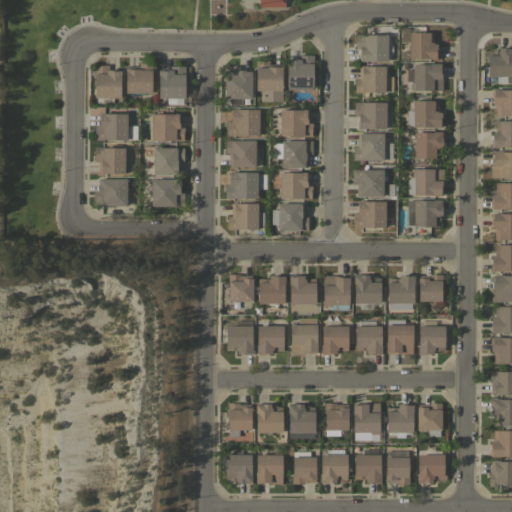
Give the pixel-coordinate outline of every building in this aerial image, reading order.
[(407,32),(432,31),(433,43),(435,43),(435,50),(436,50),(437,57),(435,57),(435,58),(426,59),(426,58),(408,58),(407,32)] [(386,61),(364,60),(364,61),(359,61),(359,60),(358,60),(358,48),(354,48),(354,33),(362,33),(362,34),(377,35),(377,33),(383,33),(383,34),(386,34),(386,61)] [(511,76),(505,76),(505,83),(495,83),(495,76),(486,76),(486,61),(484,61),(484,50),(491,50),(491,49),(497,49),(497,47),(505,47),(505,46),(511,46),(511,76)] [(286,89),(286,87),(285,87),(285,58),(294,58),(294,59),(298,59),(297,54),(312,54),(312,63),(311,63),(311,77),(312,77),(312,84),(311,84),(311,89),(286,89)] [(281,100),(260,101),(260,90),(255,90),(254,60),(268,60),(268,64),(281,64),(281,100)] [(124,92),(124,69),(124,66),(137,66),(137,62),(151,62),(151,70),(150,70),(150,92),(124,92)] [(440,64),(440,71),(439,71),(439,76),(441,76),(441,89),(431,89),(431,90),(410,90),(410,81),(412,81),(412,63),(440,64)] [(119,97),(112,97),(112,102),(96,102),(96,97),(93,97),(93,65),(99,65),(99,64),(107,65),(107,69),(119,69),(119,97)] [(184,65),(184,75),(183,75),(183,88),(184,88),(184,95),(183,95),(183,98),(181,98),(181,104),(165,104),(165,98),(157,98),(157,69),(165,69),(165,70),(169,70),(169,65),(184,65)] [(223,65),(235,65),(235,70),(250,70),(250,98),(240,98),(240,104),(227,104),(227,98),(223,98),(223,65)] [(360,92),(360,91),(353,91),(353,78),(358,78),(358,66),(383,66),(384,76),(392,76),(392,90),(384,90),(384,92),(360,92)] [(511,115),(497,115),(494,115),(494,104),(491,104),(491,96),(490,96),(490,89),(511,89),(511,115)] [(405,124),(406,109),(412,109),(412,100),(415,100),(415,99),(421,99),(421,100),(436,100),(436,112),(439,112),(439,119),(440,119),(440,126),(439,126),(439,127),(411,126),(411,124),(405,124)] [(390,110),(390,127),(384,126),(384,128),(358,128),(358,127),(356,127),(356,116),(352,116),(352,101),(362,101),(362,102),(376,102),(376,100),(382,100),(382,101),(385,102),(385,110),(390,110)] [(258,109),(257,136),(225,135),(225,129),(225,121),(229,121),(229,115),(231,115),(231,108),(258,109)] [(278,109),(304,109),(306,109),(306,121),(311,121),(311,129),(310,129),(310,136),(303,136),(303,135),(278,135),(278,109)] [(125,140),(93,139),(93,125),(98,125),(98,113),(126,113),(125,140)] [(150,113),(176,114),(176,113),(178,113),(178,125),(183,125),(183,133),(182,133),(182,140),(150,139),(150,113)] [(511,146),(491,147),(491,146),(490,146),(490,139),(490,132),(494,132),(494,120),(498,120),(498,121),(509,121),(509,119),(511,119),(511,146)] [(412,132),(441,132),(441,139),(441,147),(438,147),(438,158),(412,158),(412,132)] [(382,133),(382,142),(391,142),(391,158),(382,158),(382,159),(359,159),(352,159),(352,145),(356,145),(356,133),(382,133)] [(254,140),(254,166),(231,166),(228,166),(228,153),(224,153),(224,139),(254,140)] [(280,167),(280,158),(271,158),(271,142),(280,142),(280,140),(302,141),(302,140),(311,140),(311,154),(306,154),(306,167),(303,167),(280,167)] [(123,174),(97,174),(97,160),(93,160),(93,147),(102,147),(123,147),(123,174)] [(152,147),(174,148),(174,147),(182,147),(182,160),(178,160),(178,174),(175,174),(152,174),(152,147)] [(511,177),(489,177),(490,163),(490,151),(492,151),(492,150),(511,150),(511,177)] [(382,194),(355,194),(355,182),(351,182),(351,168),(382,168),(382,194)] [(442,181),(440,181),(440,186),(441,186),(441,194),(430,194),(430,193),(406,193),(406,176),(411,176),(411,168),(413,168),(442,168),(442,181)] [(224,183),(228,183),(228,177),(229,177),(229,170),(256,170),(256,173),(265,173),(265,188),(256,188),(256,196),(232,196),(232,197),(224,197),(224,183)] [(278,171),(302,171),(305,171),(306,171),(306,177),(306,183),(311,183),(311,192),(310,192),(310,198),(278,197),(278,171)] [(125,178),(125,205),(92,204),(92,190),(97,190),(97,184),(98,184),(98,178),(125,178)] [(150,204),(150,178),(178,178),(178,184),(179,184),(179,190),(183,190),(183,205),(150,204)] [(511,208),(500,208),(490,208),(490,201),(490,193),(494,193),(494,182),(511,182),(511,208)] [(384,200),(384,226),(352,226),(352,220),(351,220),(351,212),(356,212),(356,199),(384,200)] [(412,199),(432,199),(439,199),(439,200),(441,200),(441,207),(440,207),(440,214),(438,214),(438,221),(438,225),(412,225),(412,199)] [(256,227),(235,227),(235,228),(226,228),(226,215),(230,215),(230,202),(233,202),(233,201),(257,202),(256,227)] [(277,229),(277,223),(270,223),(270,208),(277,208),(277,202),(300,202),(300,203),(303,203),(303,215),(307,215),(307,228),(277,229)] [(511,239),(509,239),(509,238),(498,238),(498,239),(493,239),(493,227),(490,227),(490,221),(489,221),(489,213),(491,213),(491,212),(498,212),(498,213),(511,213),(511,239)] [(511,270),(499,270),(489,270),(489,262),(490,262),(490,255),(493,255),(493,244),(511,244),(511,270)] [(228,300),(227,273),(239,273),(239,274),(252,274),(252,300),(228,300)] [(353,302),(353,283),(352,274),(359,274),(359,273),(368,273),(368,276),(374,276),(374,277),(379,277),(379,301),(353,302)] [(417,300),(417,282),(416,282),(416,277),(427,277),(427,279),(430,279),(430,273),(441,273),(441,281),(440,281),(440,300),(417,300)] [(257,302),(257,278),(268,277),(268,274),(274,274),(274,275),(283,275),(283,302),(257,302)] [(288,302),(288,284),(288,275),(297,275),(297,274),(303,274),(303,277),(315,277),(315,302),(288,302)] [(347,274),(347,276),(348,276),(348,303),(347,303),(347,309),(330,309),(330,305),(322,305),(322,302),(321,302),(321,274),(347,274)] [(413,283),(412,283),(412,302),(410,302),(410,308),(387,309),(387,302),(386,302),(386,278),(397,278),(397,274),(403,274),(403,275),(413,275),(413,283)] [(511,301),(490,301),(490,287),(491,287),(491,282),(490,282),(490,275),(492,275),(492,274),(500,274),(511,274),(511,301)] [(511,332),(499,332),(489,332),(489,324),(489,317),(493,317),(493,305),(497,305),(511,305),(511,332)] [(411,353),(397,353),(397,352),(392,352),(385,352),(385,351),(384,351),(384,341),(385,341),(385,324),(386,324),(386,318),(403,318),(403,322),(411,322),(411,353)] [(315,323),(315,341),(316,341),(316,350),(316,352),(308,352),(308,351),(303,351),(303,353),(289,353),(289,323),(315,323)] [(347,325),(347,350),(336,350),(336,353),(328,353),(320,353),(321,324),(347,325)] [(251,352),(251,354),(243,354),(243,353),(236,353),(236,350),(225,350),(225,325),(251,325),(251,352)] [(282,325),(282,350),(271,350),(271,353),(264,353),(264,354),(256,354),(256,325),(282,325)] [(381,325),(381,352),(380,352),(380,354),(372,353),(366,353),(366,349),(354,349),(354,325),(381,325)] [(443,325),(443,328),(444,328),(444,335),(443,335),(443,350),(432,349),(432,353),(425,353),(425,354),(417,354),(417,352),(416,352),(416,344),(417,344),(417,325),(443,325)] [(511,362),(492,362),(492,351),(489,351),(489,348),(489,337),(490,337),(490,336),(498,336),(511,336),(511,362)] [(511,370),(511,393),(497,393),(497,394),(492,394),(489,394),(489,382),(488,382),(488,370),(511,370)] [(511,424),(492,424),(492,419),(491,419),(491,413),(489,413),(489,404),(490,404),(490,398),(497,398),(511,398),(511,424)] [(324,410),(323,410),(323,402),(335,401),(335,403),(346,403),(346,406),(347,406),(347,411),(346,411),(347,428),(339,429),(339,432),(325,433),(324,410)] [(227,410),(226,410),(226,402),(238,402),(238,403),(249,403),(249,406),(250,406),(250,411),(250,429),(238,429),(238,436),(227,436),(227,416),(223,416),(223,411),(227,411),(227,410)] [(352,402),(362,402),(378,402),(379,433),(370,433),(370,439),(353,439),(352,402)] [(415,406),(416,406),(416,404),(428,403),(428,402),(440,402),(440,410),(440,429),(438,429),(438,435),(427,436),(427,429),(415,429),(415,406)] [(255,431),(255,411),(254,411),(254,403),(260,403),(270,403),(270,405),(276,405),(276,406),(281,406),(281,431),(255,431)] [(313,431),(312,431),(312,437),(287,437),(287,412),(286,412),(286,404),(293,404),(293,403),(302,403),(302,406),(304,406),(304,405),(309,405),(309,406),(313,406),(313,431)] [(412,413),(411,413),(411,432),(385,431),(385,407),(396,407),(396,403),(411,403),(411,404),(412,404),(412,413)] [(511,455),(498,455),(498,456),(490,456),(490,455),(488,455),(488,446),(489,446),(489,441),(492,441),(492,429),(511,429),(511,455)] [(406,475),(408,475),(408,483),(396,483),(396,481),(384,481),(384,479),(383,479),(383,474),(384,474),(384,456),(386,456),(386,452),(390,452),(390,450),(406,450),(406,475)] [(281,483),(267,483),(267,481),(263,481),(263,482),(255,482),(255,454),(272,454),(272,452),(281,452),(281,483)] [(250,453),(250,473),(251,481),(249,481),(249,482),(242,482),(235,482),(235,480),(228,480),(228,479),(224,479),(223,454),(250,453)] [(345,453),(346,465),(349,465),(349,470),(346,470),(346,479),(341,479),(341,480),(335,480),(335,481),(327,482),(319,482),(319,472),(320,472),(320,454),(345,453)] [(379,472),(380,472),(380,481),(379,481),(379,483),(372,482),(364,482),(364,478),(353,478),(353,474),(354,474),(354,463),(352,463),(352,456),(353,456),(353,453),(379,453),(379,472)] [(442,453),(442,468),(445,468),(445,479),(438,479),(438,480),(431,480),(431,481),(424,481),(424,482),(416,482),(416,481),(415,481),(415,472),(416,472),(416,453),(442,453)] [(314,456),(314,474),(315,474),(315,478),(314,478),(314,481),(302,481),(302,483),(290,483),(290,475),(291,475),(291,456),(314,456)] [(511,483),(495,483),(495,486),(487,486),(487,472),(489,472),(489,460),(492,460),(495,460),(511,460),(511,483)]
